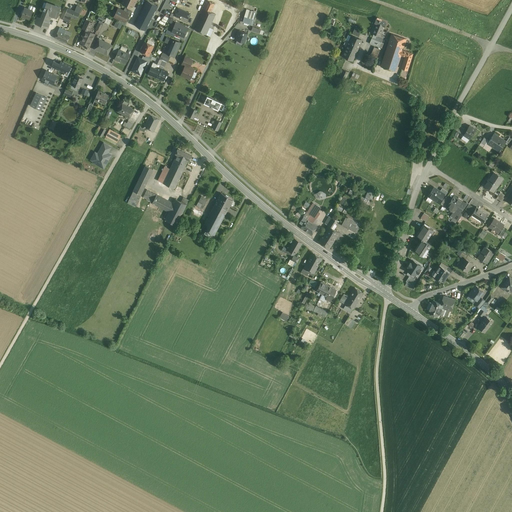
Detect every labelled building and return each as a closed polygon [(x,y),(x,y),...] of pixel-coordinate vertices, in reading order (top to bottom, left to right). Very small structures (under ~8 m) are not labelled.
[(146,0),(134,25),(145,30),(158,6),(146,0)] [(207,1),(194,29),(210,36),(213,29),(212,29),(209,28),(211,23),(215,14),(211,12),(215,4),(207,1)] [(45,9),(44,9),(43,10),(44,10),(43,13),(44,13),(42,19),(38,17),(36,23),(48,28),(48,27),(50,22),(49,21),(51,16),(57,18),(61,8),(55,6),(47,3),(47,4),(45,9)] [(28,9),(24,8),(21,16),(26,18),(26,17),(30,19),(33,12),(33,11),(28,9)] [(80,13),(68,8),(65,14),(71,17),(77,19),(80,13)] [(123,11),(118,8),(114,17),(119,19),(124,21),(125,20),(127,19),(128,16),(127,15),(128,14),(128,13),(123,11)] [(191,14),(178,8),(174,16),(181,19),(182,16),(189,19),(191,14)] [(256,13),(246,11),(244,16),(254,19),(256,13)] [(386,23),(376,19),(371,32),(381,36),(386,23)] [(92,22),(86,20),(82,28),(86,30),(80,42),(89,46),(95,34),(89,31),(91,27),(91,25),(92,23),(92,22)] [(187,28),(176,23),(172,32),(183,37),(187,28)] [(66,30),(60,27),(55,38),(62,41),(61,42),(63,42),(64,41),(67,43),(70,36),(64,34),(66,30)] [(361,31),(355,28),(352,34),(359,37),(361,31)] [(248,34),(238,30),(237,34),(238,34),(236,40),(244,43),(248,34)] [(406,39),(392,34),(389,42),(402,46),(403,46),(406,39)] [(374,39),(375,36),(373,35),(370,43),(382,48),(383,43),(381,43),(374,39)] [(361,41),(351,36),(349,41),(346,47),(343,55),(353,59),(361,41)] [(112,45),(99,39),(94,49),(107,55),(112,45)] [(168,44),(165,52),(175,56),(181,43),(171,39),(168,44)] [(153,42),(148,40),(147,43),(145,42),(141,51),(147,54),(149,55),(149,53),(153,45),(154,44),(153,43),(153,42)] [(402,46),(389,42),(381,66),(395,71),(401,55),(402,50),(401,50),(402,46)] [(380,49),(374,47),(370,55),(377,58),(380,49)] [(129,54),(119,49),(117,54),(115,59),(125,64),(129,54)] [(412,54),(402,50),(401,55),(405,56),(402,67),(407,69),(412,54)] [(170,56),(163,53),(160,58),(167,62),(170,56)] [(142,59),(138,57),(131,71),(140,76),(147,62),(142,59)] [(193,60),(185,57),(182,64),(185,65),(181,75),(190,79),(191,76),(193,72),(194,69),(189,67),(193,60)] [(51,58),(48,65),(65,74),(70,64),(59,59),(58,62),(51,58)] [(154,63),(153,62),(148,74),(163,81),(168,71),(158,67),(159,65),(154,63)] [(349,72),(343,69),(339,77),(345,80),(349,72)] [(56,76),(46,71),(43,79),(53,83),(56,76)] [(83,78),(76,75),(72,84),(79,87),(83,78)] [(109,95),(98,90),(94,100),(98,101),(99,98),(102,100),(102,102),(105,103),(109,95)] [(221,102),(207,96),(204,102),(218,109),(222,110),(225,105),(221,103),(221,102)] [(129,103),(124,100),(123,103),(122,103),(118,110),(129,117),(134,109),(128,106),(129,103)] [(197,110),(191,108),(187,116),(193,119),(197,110)] [(159,119),(150,115),(144,127),(153,131),(159,119)] [(222,122),(216,119),(212,128),(218,130),(222,122)] [(57,123),(52,121),(49,128),(54,130),(57,123)] [(133,124),(128,121),(127,123),(125,126),(130,129),(133,124)] [(466,129),(462,135),(469,139),(476,129),(469,125),(466,129)] [(108,128),(103,138),(114,144),(120,134),(108,128)] [(505,141),(494,134),(488,143),(492,145),(491,146),(499,151),(505,141)] [(111,147),(104,143),(100,149),(102,150),(103,150),(108,153),(111,147)] [(192,155),(177,148),(175,153),(176,154),(173,162),(184,167),(188,160),(189,161),(192,155)] [(102,150),(100,149),(98,154),(95,152),(91,159),(96,162),(95,163),(104,168),(111,155),(108,153),(103,150),(102,150)] [(170,168),(163,183),(174,188),(184,167),(173,162),(170,168)] [(153,169),(145,165),(133,190),(141,194),(153,169)] [(164,166),(158,180),(163,183),(170,168),(164,166)] [(502,178),(493,173),(485,186),(493,191),(502,178)] [(440,191),(434,186),(430,192),(430,193),(428,197),(425,200),(429,203),(432,199),(438,203),(438,204),(444,195),(445,194),(440,191)] [(376,192),(369,189),(365,197),(372,201),(376,192)] [(141,194),(133,190),(127,202),(135,205),(141,194)] [(156,194),(150,191),(148,196),(146,200),(152,203),(156,194)] [(324,191),(317,192),(318,199),(326,197),(324,191)] [(232,200),(225,196),(226,195),(221,193),(218,199),(229,206),(232,200)] [(173,203),(156,194),(152,203),(168,212),(173,203)] [(208,199),(202,196),(196,206),(202,209),(208,199)] [(465,204),(454,196),(446,207),(453,211),(454,210),(459,213),(463,207),(465,204)] [(181,202),(175,199),(173,203),(168,212),(165,219),(176,225),(186,205),(181,202)] [(229,206),(218,199),(207,220),(219,226),(229,206)] [(475,208),(469,204),(465,209),(472,213),(475,208)] [(488,214),(476,207),(475,208),(472,213),(470,216),(482,223),(488,214)] [(314,211),(310,209),(307,213),(310,215),(314,218),(317,213),(314,211)] [(454,210),(453,211),(450,216),(453,218),(457,220),(458,221),(462,214),(459,213),(454,210)] [(424,226),(428,215),(423,213),(419,224),(424,226)] [(314,218),(310,215),(307,219),(303,217),(300,222),(303,225),(301,228),(311,234),(317,226),(313,223),(316,219),(314,218)] [(361,222),(347,215),(344,220),(351,224),(351,225),(355,227),(357,228),(358,228),(361,222)] [(338,222),(331,218),(327,225),(328,225),(334,229),(338,222)] [(503,225),(493,218),(488,226),(498,232),(503,225)] [(219,226),(207,220),(202,228),(214,235),(219,226)] [(351,224),(344,220),(341,225),(353,231),(355,227),(351,225),(351,224)] [(334,229),(328,225),(320,239),(318,241),(329,248),(334,241),(335,239),(335,238),(339,232),(334,229)] [(429,229),(424,226),(422,230),(420,229),(416,235),(422,239),(425,241),(433,230),(430,228),(429,229)] [(214,235),(202,228),(200,232),(212,238),(214,235)] [(294,238),(288,249),(296,254),(303,242),(294,238)] [(425,241),(422,239),(418,245),(419,246),(416,250),(421,253),(420,255),(423,257),(431,245),(425,241)] [(492,252),(485,247),(477,258),(485,263),(492,252)] [(502,261),(505,255),(498,251),(495,256),(502,261)] [(322,257),(312,252),(304,268),(305,269),(309,271),(314,273),(322,257)] [(465,258),(464,257),(463,258),(458,266),(466,272),(472,263),(465,258)] [(419,266),(410,261),(406,267),(410,269),(406,274),(409,276),(406,281),(407,282),(405,285),(412,290),(414,286),(412,285),(415,279),(413,278),(417,273),(415,272),(419,266)] [(446,269),(439,265),(439,266),(440,266),(436,272),(437,272),(434,276),(434,275),(433,276),(439,280),(439,281),(440,280),(443,282),(446,277),(445,277),(447,274),(448,275),(449,272),(450,272),(446,269)] [(511,280),(508,278),(501,287),(507,292),(510,288),(511,289),(511,280)] [(329,286),(321,282),(317,291),(322,294),(324,295),(329,286)] [(336,290),(329,286),(324,295),(322,294),(320,299),(324,301),(326,298),(331,301),(336,290)] [(483,292),(476,286),(469,294),(477,301),(480,297),(483,292)] [(349,297),(345,303),(346,304),(353,309),(363,293),(355,287),(349,297)] [(344,294),(340,300),(345,303),(349,297),(344,294)] [(490,295),(485,302),(488,304),(493,297),(490,295)] [(440,304),(433,300),(432,303),(429,302),(426,308),(429,310),(428,312),(436,316),(437,314),(439,314),(442,308),(451,311),(455,299),(443,296),(440,304)] [(477,301),(474,304),(479,307),(485,300),(480,297),(477,301)] [(353,309),(346,304),(343,308),(351,313),(353,309)] [(503,311),(497,306),(494,310),(499,315),(503,311)] [(451,311),(442,308),(439,314),(444,316),(444,315),(449,316),(451,311)] [(486,312),(481,308),(478,312),(477,313),(482,317),(486,312)] [(281,311),(278,316),(285,321),(288,316),(281,311)] [(356,321),(348,316),(344,323),(352,328),(356,321)] [(493,321),(486,316),(477,327),(484,332),(493,321)]
